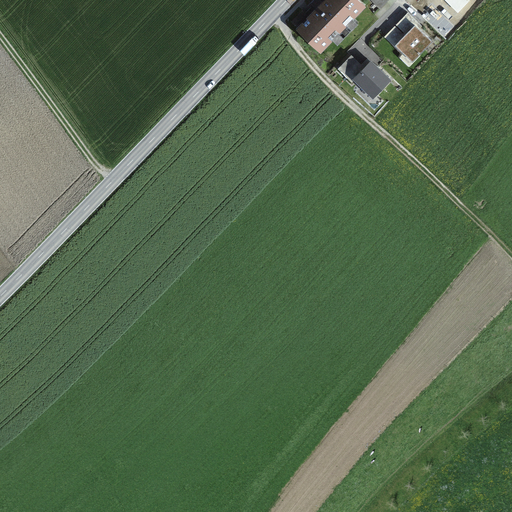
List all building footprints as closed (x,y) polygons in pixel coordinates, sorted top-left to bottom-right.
[(364,5),(358,0),(325,0),(298,29),(320,50),(331,38),(330,37),(337,30),(338,31),(345,23),(344,22),(351,15),(352,16),(364,5)] [(469,0),(468,0),(445,0),(458,12),(469,0)] [(431,42),(415,26),(396,46),(412,61),(431,42)] [(361,65),(351,55),(338,68),(348,78),(361,65)] [(389,79),(371,62),(355,78),(373,95),(389,79)]
